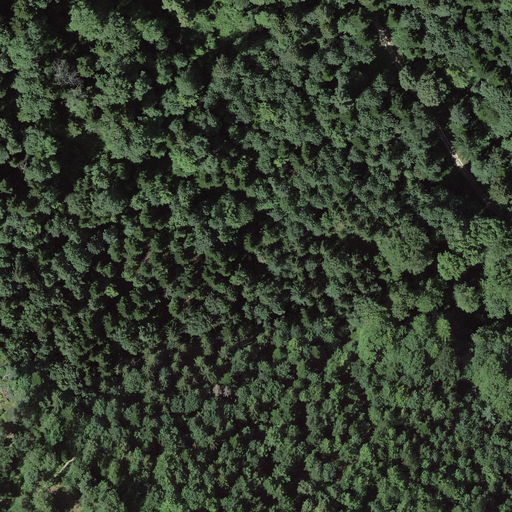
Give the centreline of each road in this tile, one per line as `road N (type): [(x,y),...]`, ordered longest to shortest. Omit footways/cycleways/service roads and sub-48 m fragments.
road 1 (track): [(0,110),(511,296)]
road 2 (track): [(313,229),(365,442),(365,511)]
road 3 (track): [(511,225),(478,190),(364,0)]
